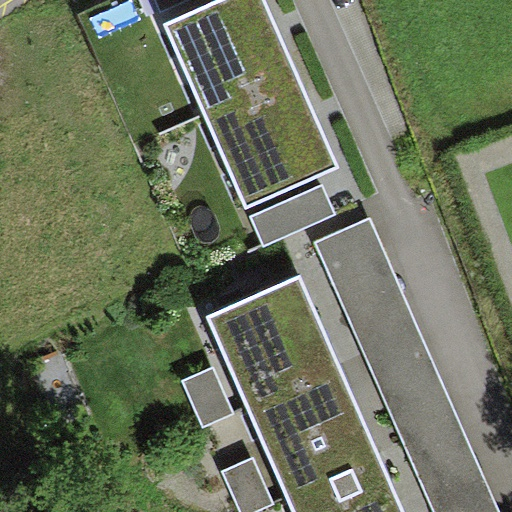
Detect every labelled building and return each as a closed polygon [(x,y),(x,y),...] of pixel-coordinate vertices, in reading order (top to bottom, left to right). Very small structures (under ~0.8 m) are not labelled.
[(343,157),(274,0),(177,0),(164,6),(248,198),(343,157)] [(322,178),(250,209),(263,239),(335,208),(322,178)] [(503,511),(371,210),(315,235),(436,511),(503,511)] [(413,511),(300,260),(208,301),(302,511),(413,511)] [(235,407),(214,359),(181,374),(202,421),(235,407)] [(254,449),(221,464),(242,511),(276,498),(254,449)]
